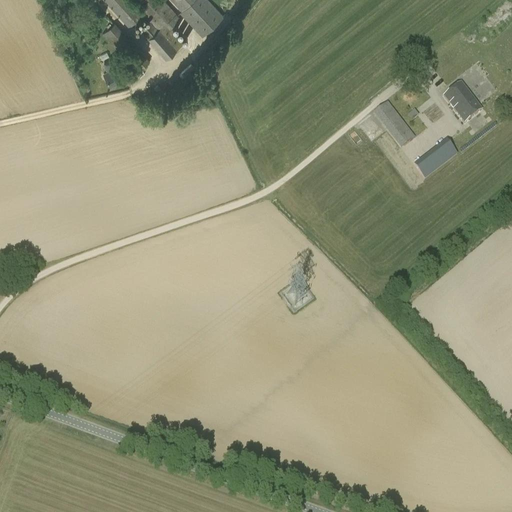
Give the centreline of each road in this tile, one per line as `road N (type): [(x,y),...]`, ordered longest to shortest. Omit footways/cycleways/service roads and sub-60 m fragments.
road 1 (unclassified): [(317,511),(0,395)]
road 2 (track): [(0,123),(129,93)]
